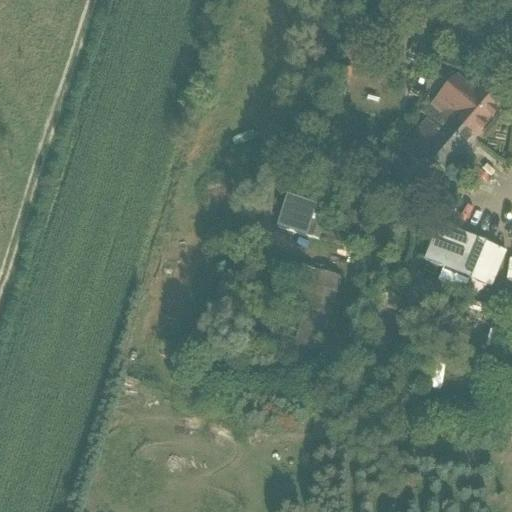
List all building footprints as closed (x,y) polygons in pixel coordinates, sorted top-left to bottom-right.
[(398,31),(368,21),(359,48),(390,58),(398,31)] [(456,79),(436,103),(441,108),(437,112),(474,143),(500,112),(476,91),(474,94),(456,79)] [(429,122),(403,152),(416,163),(423,155),(447,175),(474,143),(437,112),(427,103),(419,112),(429,122)] [(442,229),(427,267),(469,284),(474,272),(491,279),(501,253),(442,229)] [(291,357),(317,363),(338,278),(311,272),(291,357)] [(246,310),(242,321),(239,320),(235,334),(263,342),(275,300),(274,300),(277,289),(260,284),(257,296),(255,295),(250,311),(246,310)] [(427,365),(426,389),(442,389),(442,366),(427,365)]
